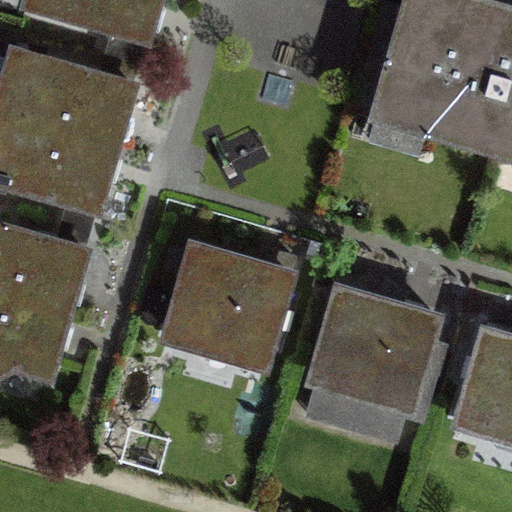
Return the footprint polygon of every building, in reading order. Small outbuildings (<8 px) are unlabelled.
[(155,0),(38,0),(36,7),(145,39),(155,0)] [(511,9),(479,0),(409,0),(378,103),(421,116),(419,124),(511,151),(511,9)] [(18,51),(0,115),(0,179),(98,211),(111,166),(131,100),(134,87),(18,51)] [(0,224),(0,362),(47,378),(62,328),(79,268),(85,251),(0,224)] [(289,277),(190,247),(166,327),(265,357),(289,277)] [(438,320),(338,289),(313,372),(413,402),(438,320)] [(511,339),(484,331),(459,416),(511,431),(511,339)]
